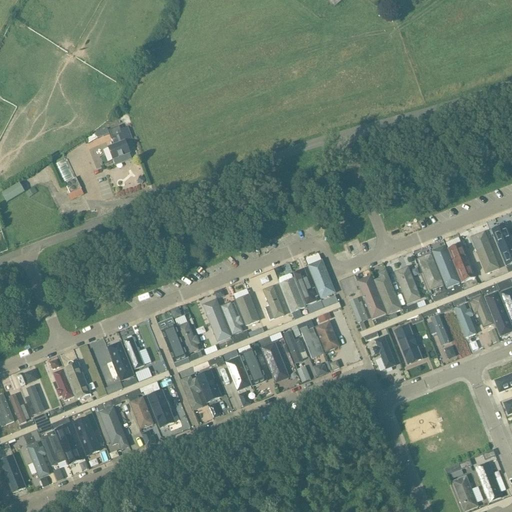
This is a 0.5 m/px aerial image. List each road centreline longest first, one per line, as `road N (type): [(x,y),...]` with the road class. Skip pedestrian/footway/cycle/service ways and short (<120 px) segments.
road 1 (residential): [(377,402),(365,367),(15,510),(0,483)]
road 2 (residential): [(62,343),(319,240),(334,275),(386,254)]
road 3 (unclassified): [(26,252),(342,137)]
road 4 (unclassified): [(342,137),(511,83)]
road 5 (residential): [(386,254),(511,202)]
road 6 (residential): [(386,254),(342,137)]
